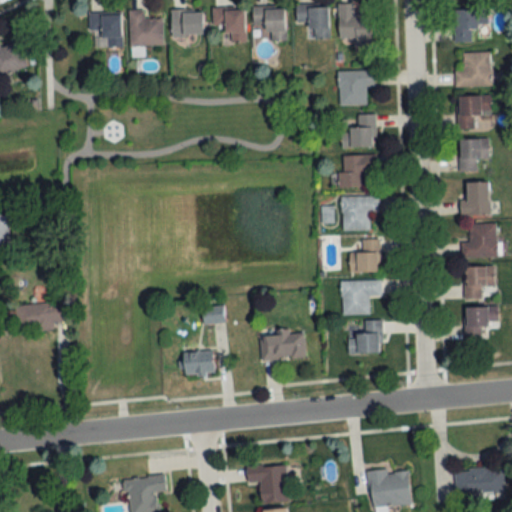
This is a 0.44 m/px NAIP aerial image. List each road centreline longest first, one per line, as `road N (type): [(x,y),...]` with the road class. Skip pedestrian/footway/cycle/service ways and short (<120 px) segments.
road 1 (residential): [(0,442),(511,392)]
road 2 (residential): [(406,0),(423,400)]
